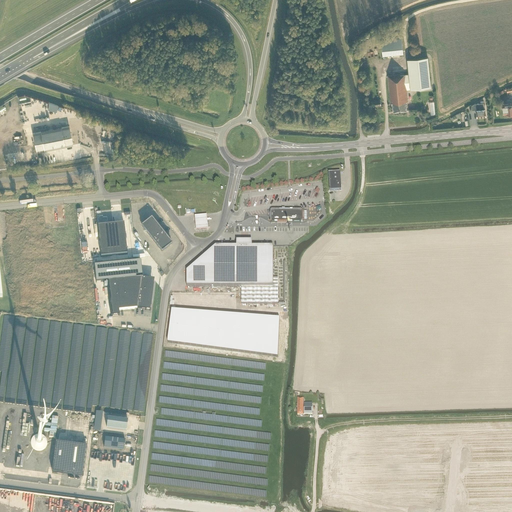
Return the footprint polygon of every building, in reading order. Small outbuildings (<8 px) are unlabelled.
[(383,55),(403,53),(401,38),(381,40),(383,55)] [(405,74),(405,75),(400,75),(400,74),(387,76),(390,103),(392,103),(393,112),(407,110),(406,102),(408,101),(407,90),(431,87),(427,57),(407,59),(409,74),(405,74)] [(58,111),(59,104),(51,102),(49,108),(58,111)] [(484,107),(484,103),(478,103),(475,104),(471,105),(472,110),(475,110),(476,109),(477,112),(476,112),(477,118),(486,117),(485,111),(485,112),(484,107)] [(511,103),(505,104),(506,110),(503,110),(503,114),(506,114),(506,115),(511,114),(511,103)] [(73,145),(69,126),(32,133),(36,152),(73,145)] [(340,173),(328,173),(330,191),(341,190),(340,173)] [(302,210),(270,210),(270,222),(275,222),(275,223),(277,223),(277,222),(287,222),(287,223),(292,223),(292,222),(302,222),(302,210)] [(206,216),(195,217),(196,224),(196,230),(208,229),(207,223),(206,216)] [(151,219),(142,227),(162,252),(171,244),(151,219)] [(123,224),(97,226),(100,257),(126,255),(123,224)] [(187,272),(187,287),(241,287),(241,304),(278,304),(278,288),(273,288),(273,247),(250,247),(250,244),(238,244),(238,247),(216,247),(187,272)] [(108,282),(111,317),(119,316),(119,311),(137,308),(137,309),(150,311),(151,301),(150,301),(152,281),(147,281),(147,279),(141,278),(136,279),(136,276),(142,276),(141,261),(94,266),(96,283),(108,282)] [(172,311),(168,343),(278,357),(280,320),(172,311)] [(304,414),(312,414),(312,403),(304,403),(304,398),(297,398),(297,409),(293,409),(293,415),(304,415),(304,414)] [(56,438),(59,417),(53,416),(52,424),(46,423),(45,431),(51,431),(50,437),(56,438)] [(107,418),(106,428),(126,430),(127,421),(107,418)] [(328,426),(328,443),(352,443),(352,426),(328,426)] [(437,426),(407,426),(407,446),(438,446),(437,426)] [(124,450),(125,440),(105,438),(104,448),(124,450)] [(52,472),(82,476),(86,446),(56,442),(52,472)]
